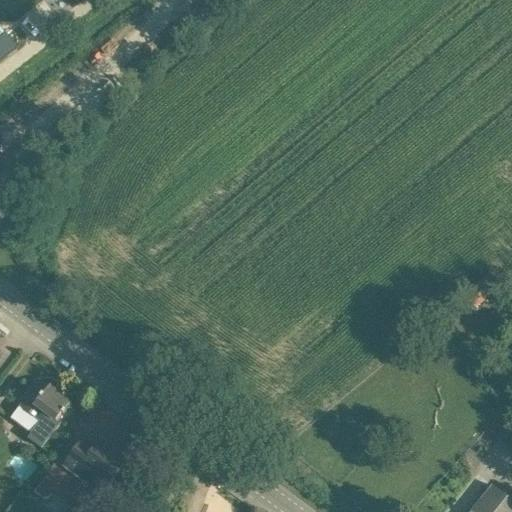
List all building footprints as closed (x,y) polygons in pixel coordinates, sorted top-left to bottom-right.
[(7,32),(0,37),(0,60),(18,45),(7,32)] [(494,271),(464,296),(474,309),(505,284),(494,271)] [(434,359),(451,346),(435,324),(417,337),(434,359)] [(40,381),(19,409),(41,425),(29,440),(42,450),(61,424),(57,422),(71,404),(40,381)] [(64,467),(102,495),(128,460),(102,441),(98,446),(86,437),(64,467)] [(511,511),(511,502),(493,487),(472,511),(511,511)]
